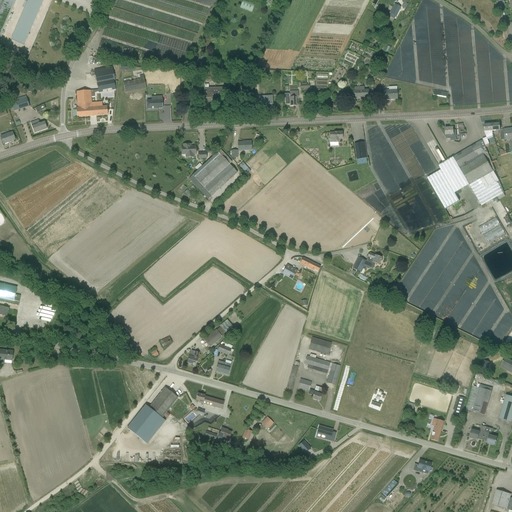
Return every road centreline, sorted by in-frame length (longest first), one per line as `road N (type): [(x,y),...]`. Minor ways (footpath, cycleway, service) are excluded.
road 1 (unclassified): [(506,467),(168,370),(0,333)]
road 2 (tertiary): [(63,136),(511,108)]
road 3 (track): [(27,511),(88,467),(175,358),(292,254)]
road 4 (unclassified): [(314,258),(138,185),(63,136)]
road 5 (unclassified): [(63,136),(69,70),(105,0)]
